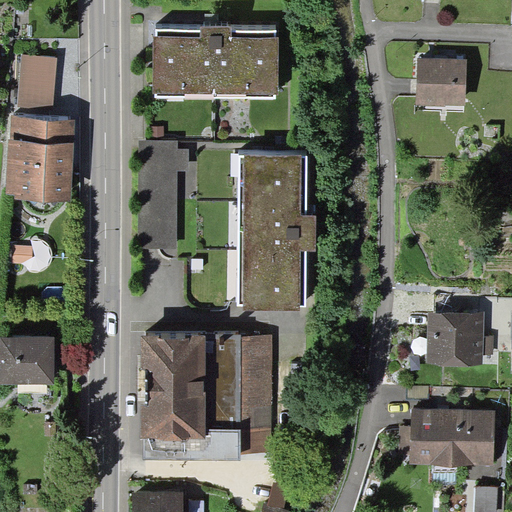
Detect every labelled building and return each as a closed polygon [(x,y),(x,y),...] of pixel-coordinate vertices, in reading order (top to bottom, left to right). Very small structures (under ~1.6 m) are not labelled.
[(156,36),(154,36),(153,93),(155,93),(155,98),(276,99),(276,94),(278,94),(278,37),(276,37),(276,30),(232,30),(232,27),(200,27),(200,29),(156,29),(156,36)] [(57,57),(21,54),(17,105),(53,108),(57,57)] [(465,107),(467,59),(418,57),(416,105),(465,107)] [(14,198),(71,202),(76,121),(12,116),(6,194),(14,194),(14,198)] [(177,248),(178,171),(178,149),(178,140),(139,139),(137,248),(177,248)] [(189,149),(178,149),(178,171),(189,171),(189,149)] [(302,155),(238,155),(237,305),(243,305),(243,310),(300,311),(300,307),(306,307),(307,251),(316,251),(316,216),(307,216),(308,156),(302,156),(302,155)] [(484,336),(484,314),(428,312),(426,363),(483,365),(483,354),(484,336)] [(271,453),(272,336),(140,335),(139,439),(144,439),(143,459),(241,459),(241,453),(271,453)] [(494,336),(484,336),(483,354),(493,354),(494,336)] [(54,337),(0,337),(0,384),(54,384),(54,337)] [(411,408),(411,426),(400,426),(399,448),(410,448),(410,464),(452,465),(453,409),(411,408)] [(495,410),(453,409),(452,465),(494,466),(495,410)] [(55,422),(44,422),(45,436),(56,435),(55,422)] [(290,484),(273,481),(269,505),(285,508),(290,484)] [(496,511),(498,487),(476,486),(474,511),(496,511)] [(183,511),(184,492),(132,492),(131,511),(183,511)]
